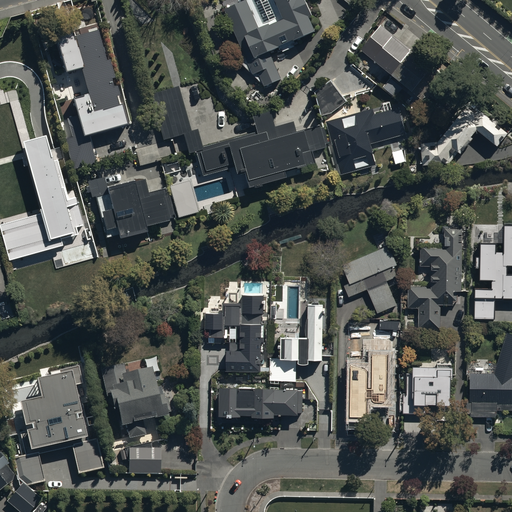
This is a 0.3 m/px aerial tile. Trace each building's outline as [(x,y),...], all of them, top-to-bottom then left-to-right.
[(243,0),(244,0),(224,9),(248,62),(253,73),(258,71),(265,86),(282,78),(270,52),(316,31),(302,0),(243,0)] [(88,91),(72,96),(77,114),(60,119),(74,168),(97,162),(89,136),(128,125),(116,83),(113,84),(97,27),(75,34),(71,20),(53,25),(67,73),(81,69),(88,91)] [(381,25),(360,49),(424,102),(444,77),(381,25)] [(358,54),(352,62),(365,74),(372,66),(358,54)] [(347,101),(330,79),(315,91),(322,115),(332,112),(347,101)] [(256,131),(202,147),(197,129),(192,130),(179,85),(148,94),(161,139),(182,133),(188,153),(196,151),(203,175),(242,164),(248,187),(285,176),(283,171),(315,162),(312,150),(327,146),(321,124),(295,131),(292,121),(274,126),(270,110),(251,115),(256,131)] [(449,165),(477,130),(497,146),(508,133),(470,103),(460,116),(439,142),(420,144),(423,168),(449,165)] [(373,108),(362,111),(326,121),(341,175),(377,165),(371,144),(382,141),(407,134),(399,107),(374,114),(373,108)] [(73,191),(68,192),(58,158),(52,160),(45,134),(23,141),(43,208),(0,219),(0,225),(9,258),(62,243),(61,239),(74,235),(85,232),(73,191)] [(157,144),(136,150),(139,164),(161,158),(157,144)] [(107,238),(119,234),(120,239),(148,231),(147,226),(157,223),(174,218),(165,187),(148,192),(144,177),(108,187),(104,176),(88,180),(93,198),(95,197),(107,238)] [(169,186),(178,217),(200,211),(191,180),(169,186)] [(511,224),(505,225),(504,228),(504,270),(475,270),(474,318),(498,318),(499,296),(511,295),(511,224)] [(460,288),(461,226),(444,225),(444,245),(420,245),(420,263),(430,263),(429,285),(408,284),(407,305),(418,305),(418,325),(440,326),(440,321),(442,321),(443,307),(439,307),(440,301),(452,301),(453,298),(457,298),(457,288),(460,288)] [(390,244),(342,264),(349,280),(342,282),(348,295),(367,287),(377,311),(397,302),(386,278),(396,274),(392,264),(397,262),(390,244)] [(0,297),(11,295),(1,262),(0,262),(0,297)] [(208,327),(208,334),(208,340),(229,340),(229,348),(226,348),(226,367),(260,367),(261,311),(263,312),(263,293),(241,293),(241,302),(223,301),(223,310),(205,310),(205,327),(208,327)] [(322,359),(322,303),(308,303),(307,337),(281,337),(280,357),(298,357),(298,363),(308,363),(309,358),(322,359)] [(394,389),(395,328),(381,327),(381,338),(372,338),(372,335),(346,334),(346,388),(394,389)] [(511,330),(508,329),(493,370),(493,371),(472,371),(472,370),(469,370),(469,400),(467,400),(467,414),(496,415),(496,408),(511,408),(511,330)] [(139,416),(168,411),(164,393),(162,393),(161,391),(157,392),(154,378),(160,377),(156,354),(99,366),(105,394),(109,393),(112,406),(116,405),(120,422),(124,421),(126,434),(143,431),(141,423),(139,416)] [(295,380),(296,359),(280,358),(270,357),(270,380),(295,380)] [(436,362),(412,362),(412,371),(405,371),(405,375),(402,375),(402,381),(405,381),(405,391),(402,391),(402,394),(400,394),(400,409),(403,409),(403,411),(425,411),(425,400),(450,401),(450,380),(452,380),(452,363),(450,363),(450,361),(436,360),(436,362)] [(83,382),(79,362),(34,372),(38,390),(18,394),(25,428),(19,429),(24,453),(13,455),(17,476),(26,483),(45,479),(39,451),(70,444),(77,472),(104,465),(97,434),(89,436),(77,383),(83,382)] [(298,388),(220,386),(220,415),(274,415),(274,413),(300,414),(300,415),(303,415),(304,390),(298,390),(298,388)] [(161,446),(129,446),(129,473),(161,473),(161,446)] [(0,482),(5,478),(7,480),(15,474),(5,462),(8,460),(0,451),(0,482)] [(28,511),(41,497),(22,481),(6,499),(21,511),(28,511)]
